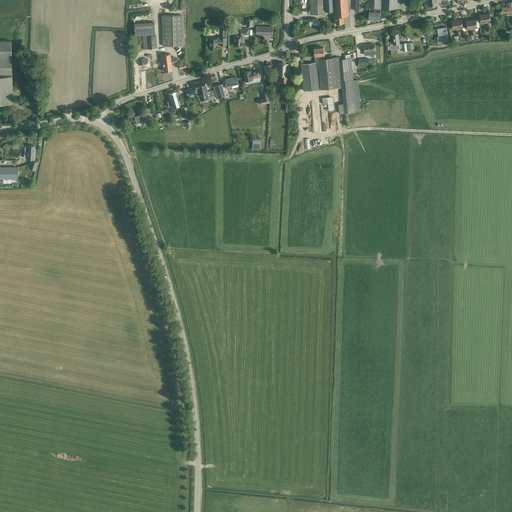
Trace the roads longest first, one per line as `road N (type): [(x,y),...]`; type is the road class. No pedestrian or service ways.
road 1 (tertiary): [(197,511),(195,415),(181,331),(125,152),(100,123)]
road 2 (tertiary): [(287,43),(500,0)]
road 3 (tertiary): [(100,123),(125,99),(279,53),(287,43)]
